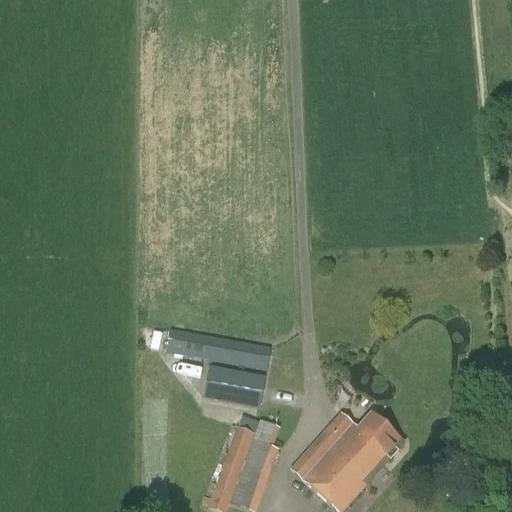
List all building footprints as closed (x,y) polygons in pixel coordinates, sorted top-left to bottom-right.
[(265,375),(270,350),(169,331),(165,354),(168,355),(265,375)] [(264,379),(208,368),(202,401),(258,411),(264,379)] [(340,417),(316,444),(315,443),(288,472),(333,511),(344,511),(366,488),(366,487),(403,445),(370,416),(356,431),(340,417)] [(236,430),(207,511),(227,511),(229,507),(244,468),(252,442),(255,437),(238,430),(236,430)] [(244,468),(269,477),(278,452),(272,449),(252,442),(244,468)]
